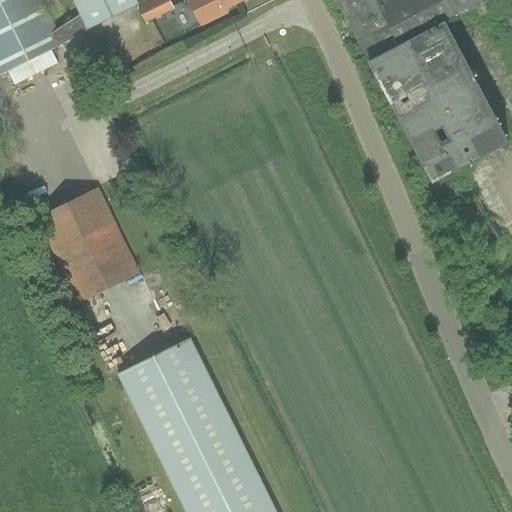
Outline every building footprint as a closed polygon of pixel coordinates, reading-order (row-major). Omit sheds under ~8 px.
[(0,0),(0,76),(64,45),(57,31),(41,0),(0,0)] [(88,30),(140,4),(137,0),(73,0),(81,16),(88,30)] [(155,0),(138,9),(139,10),(145,24),(174,10),(169,0),(155,0)] [(188,0),(201,27),(229,13),(227,10),(246,0),(188,0)] [(511,0),(338,0),(434,182),(510,142),(447,23),(490,0),(511,0),(511,3),(503,9),(511,28),(511,0)] [(57,31),(64,45),(88,30),(81,16),(57,31)] [(141,274),(99,188),(37,218),(79,304),(141,274)] [(276,511),(191,338),(118,374),(186,511),(276,511)]
